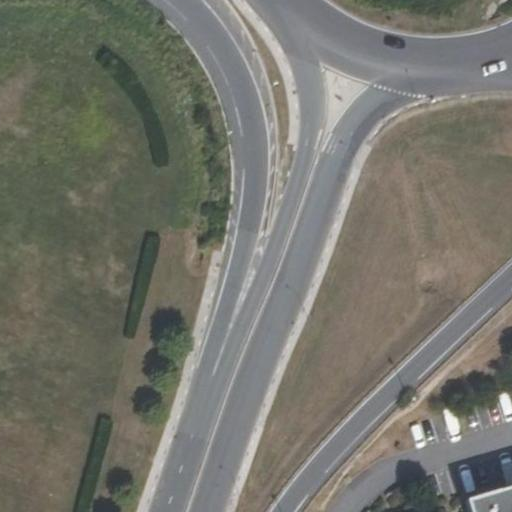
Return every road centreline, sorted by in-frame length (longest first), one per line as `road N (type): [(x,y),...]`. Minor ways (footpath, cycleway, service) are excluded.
road 1 (tertiary): [(207,511),(341,147),(417,72)]
road 2 (motorway): [(178,0),(218,43),(245,111),(257,178),(199,417)]
road 3 (tertiary): [(301,24),(310,135),(271,259),(199,417)]
road 4 (tertiary): [(287,511),(337,451),(511,283)]
road 5 (unclassified): [(511,441),(401,471),(348,511)]
road 6 (primary): [(301,24),(340,49),(417,72)]
